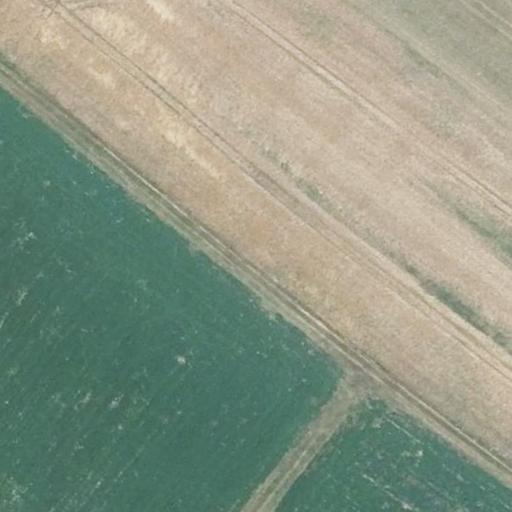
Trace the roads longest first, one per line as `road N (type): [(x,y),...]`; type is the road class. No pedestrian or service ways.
road 1 (track): [(0,69),(511,475)]
road 2 (track): [(372,368),(263,511)]
